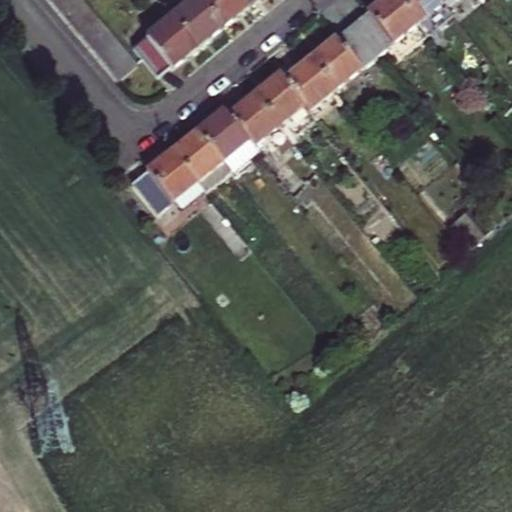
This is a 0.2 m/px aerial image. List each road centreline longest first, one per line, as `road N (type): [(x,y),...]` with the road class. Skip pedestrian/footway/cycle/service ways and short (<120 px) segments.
road 1 (residential): [(305,0),(133,138)]
road 2 (residential): [(15,0),(133,138)]
